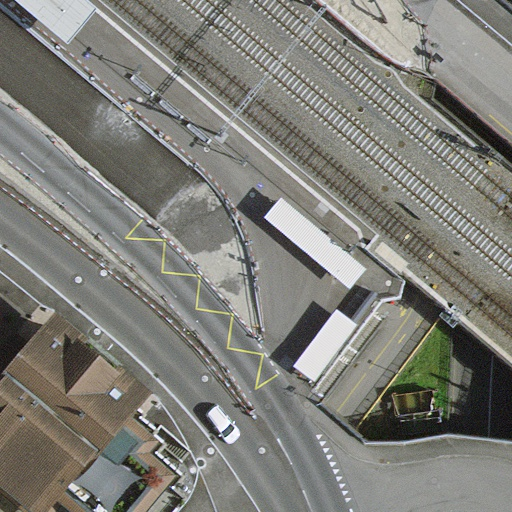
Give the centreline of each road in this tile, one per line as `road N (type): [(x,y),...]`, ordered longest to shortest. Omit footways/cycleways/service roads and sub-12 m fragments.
road 1 (unclassified): [(0,175),(168,311),(264,429),(312,511)]
road 2 (secondary): [(488,511),(492,368),(511,221)]
road 3 (unclassified): [(511,80),(418,0)]
